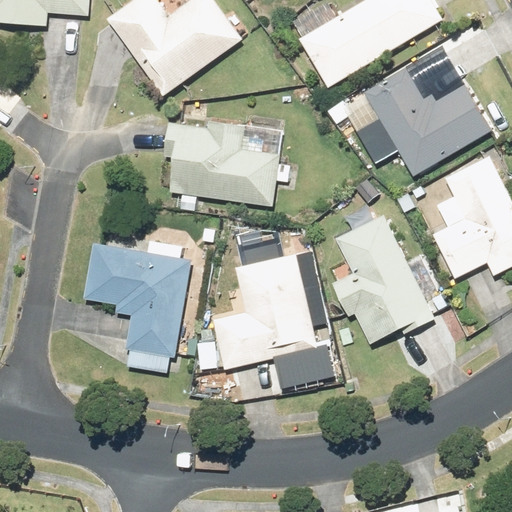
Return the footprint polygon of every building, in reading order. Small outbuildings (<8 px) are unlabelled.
[(86,0),(0,0),(0,18),(44,23),(45,9),(85,13),(86,0)] [(155,0),(131,0),(109,15),(162,93),(243,38),(217,0),(178,0),(163,10),(155,0)] [(431,0),(358,0),(335,14),(326,0),(323,0),(291,19),(329,85),(443,20),(431,0)] [(362,87),(377,112),(353,126),(373,158),(397,143),(413,170),(488,123),(460,78),(424,100),(402,63),(362,87)] [(173,154),(171,192),(271,198),(273,176),(285,177),(286,163),(275,162),(277,125),(165,118),(163,153),(173,154)] [(511,203),(486,155),(442,178),(450,194),(436,201),(446,220),(429,230),(454,278),(485,261),(492,275),(511,264),(511,203)] [(418,249),(403,256),(382,210),(333,232),(350,267),(331,276),(349,314),(352,312),(364,338),(428,308),(425,301),(439,294),(418,249)] [(113,308),(131,311),(122,365),(165,373),(169,352),(175,354),(192,257),(92,239),(85,296),(114,301),(113,308)] [(313,346),(294,253),(234,265),(243,310),(211,317),(220,364),(313,346)]
